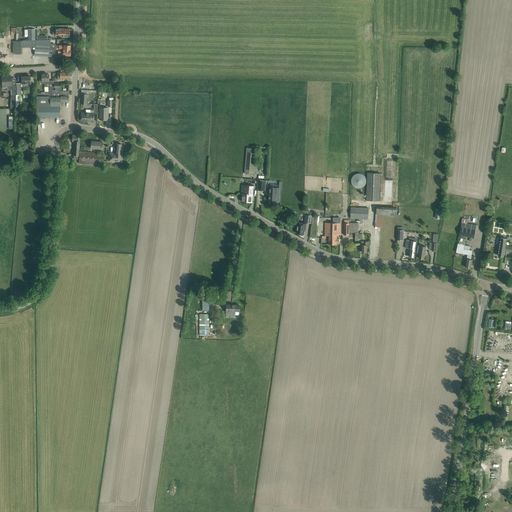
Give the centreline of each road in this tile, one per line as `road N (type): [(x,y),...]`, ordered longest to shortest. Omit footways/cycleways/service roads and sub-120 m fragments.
road 1 (tertiary): [(487,283),(317,252),(198,185),(147,139),(73,126)]
road 2 (tertiary): [(452,511),(487,283)]
road 3 (tertiary): [(0,309),(30,300),(46,280),(58,138),(73,126)]
